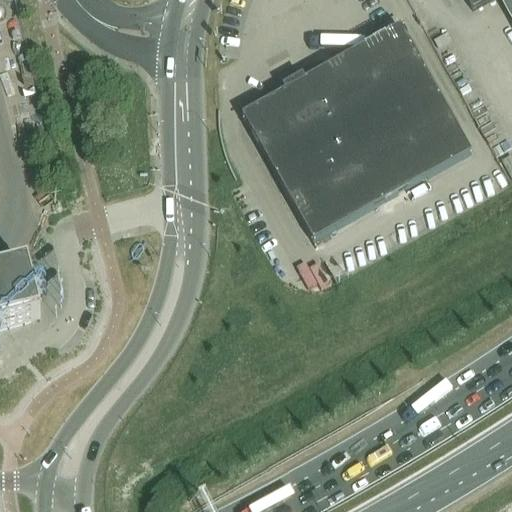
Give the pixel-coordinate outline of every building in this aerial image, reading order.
[(465,0),(473,13),(494,2),(493,0),(465,0)] [(511,0),(498,0),(511,24),(511,0)] [(471,157),(456,129),(400,30),(241,119),(313,245),(471,157)] [(502,164),(511,181),(511,160),(511,159),(502,164)] [(367,270),(503,198),(494,181),(357,253),(367,270)] [(0,334),(41,324),(28,274),(0,281),(0,334)]
